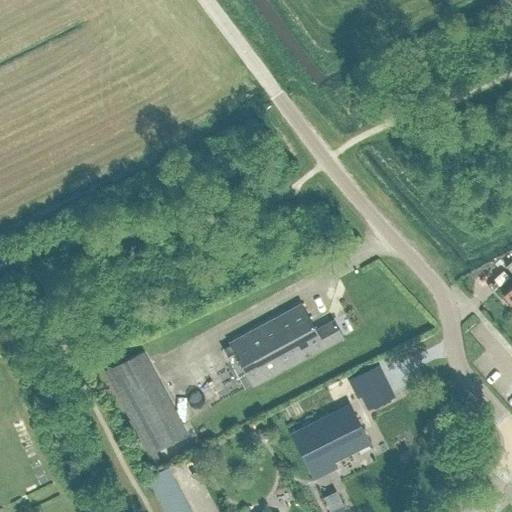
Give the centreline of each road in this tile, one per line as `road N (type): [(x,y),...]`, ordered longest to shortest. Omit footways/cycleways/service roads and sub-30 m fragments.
road 1 (unclassified): [(511,434),(461,371),(435,284),(344,183),(204,0)]
road 2 (track): [(374,128),(463,235),(477,239),(511,227)]
road 3 (unknown): [(394,239),(273,295)]
